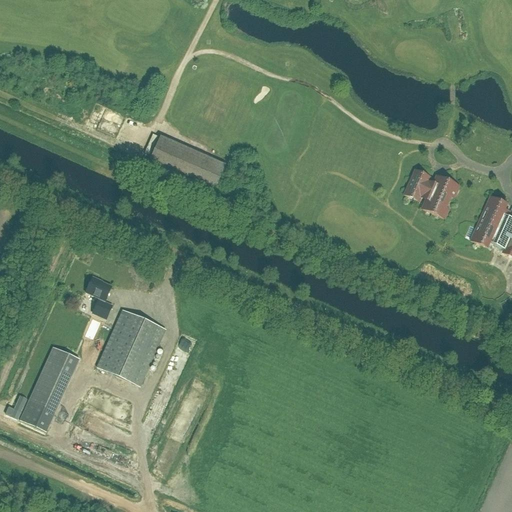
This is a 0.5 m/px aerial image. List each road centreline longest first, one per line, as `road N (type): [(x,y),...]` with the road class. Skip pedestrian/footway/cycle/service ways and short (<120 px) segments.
road 1 (tertiary): [(511,405),(0,175)]
road 2 (track): [(79,211),(0,385)]
